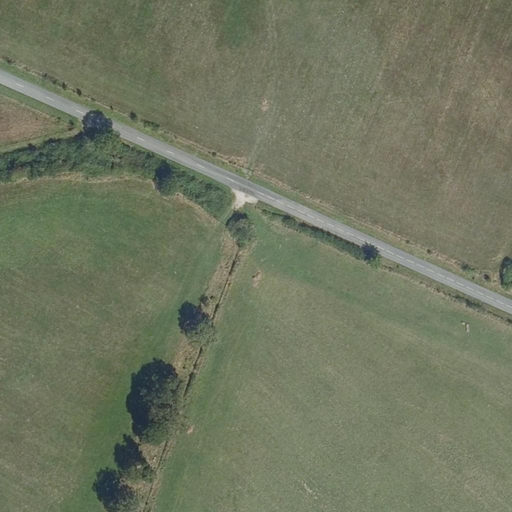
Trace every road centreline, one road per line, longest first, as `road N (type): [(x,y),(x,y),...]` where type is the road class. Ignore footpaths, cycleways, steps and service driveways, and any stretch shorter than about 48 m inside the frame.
road 1 (secondary): [(511,305),(0,74)]
road 2 (track): [(0,161),(125,130)]
